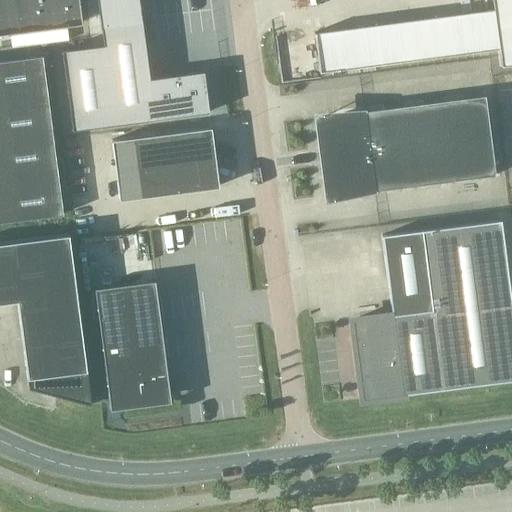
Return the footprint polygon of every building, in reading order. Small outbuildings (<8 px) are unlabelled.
[(0,0),(0,34),(80,24),(77,0),(0,0)] [(101,44),(60,49),(70,129),(207,110),(202,71),(147,78),(140,22),(136,0),(95,0),(99,27),(101,44)] [(511,0),(308,0),(317,72),(497,48),(500,66),(511,64),(511,0)] [(0,61),(0,221),(61,214),(40,56),(0,61)] [(494,175),(484,96),(344,114),(339,115),(336,117),(333,120),(330,124),(328,127),(327,132),(326,136),(334,195),(494,175)] [(130,138),(110,141),(118,200),(138,197),(217,187),(209,128),(130,138)] [(351,320),(362,400),(511,380),(511,315),(500,220),(420,231),(381,236),(391,315),(351,320)] [(0,243),(0,303),(14,301),(26,388),(90,405),(67,234),(0,243)] [(96,297),(112,418),(129,415),(128,411),(167,406),(165,393),(169,392),(155,289),(96,297)]
